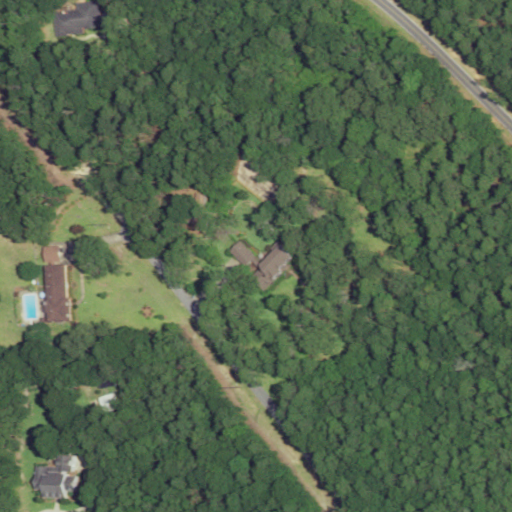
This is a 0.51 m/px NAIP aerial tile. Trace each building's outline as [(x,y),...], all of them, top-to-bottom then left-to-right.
[(76,9),(55,10),(57,33),(98,30),(96,1),(75,3),(76,9)] [(288,257),(273,243),(250,267),(265,281),(288,257)] [(54,245),(38,246),(38,264),(55,263),(54,245)] [(38,266),(40,321),(59,321),(58,265),(38,266)] [(32,465),(31,488),(44,489),(43,496),(69,498),(69,490),(79,490),(80,475),(73,475),(74,461),(70,460),(71,454),(61,453),(60,467),(32,465)]
